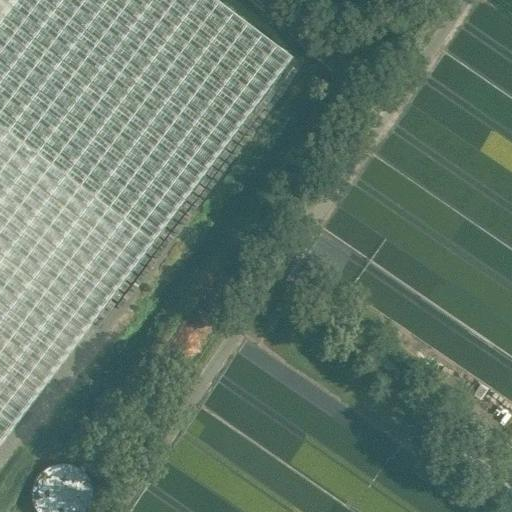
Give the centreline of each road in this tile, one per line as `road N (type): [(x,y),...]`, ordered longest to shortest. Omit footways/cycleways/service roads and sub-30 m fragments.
road 1 (unclassified): [(462,0),(110,511)]
road 2 (track): [(385,111),(254,0)]
